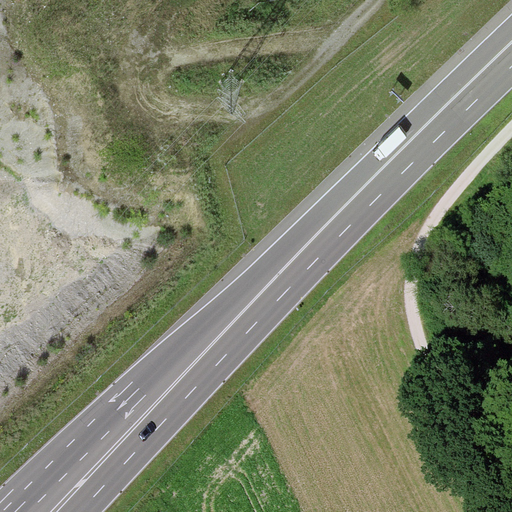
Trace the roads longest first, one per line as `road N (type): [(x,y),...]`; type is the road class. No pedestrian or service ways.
road 1 (secondary): [(511,42),(47,511)]
road 2 (track): [(511,127),(423,236),(411,287),(431,375),(498,511)]
road 3 (track): [(381,0),(271,108)]
